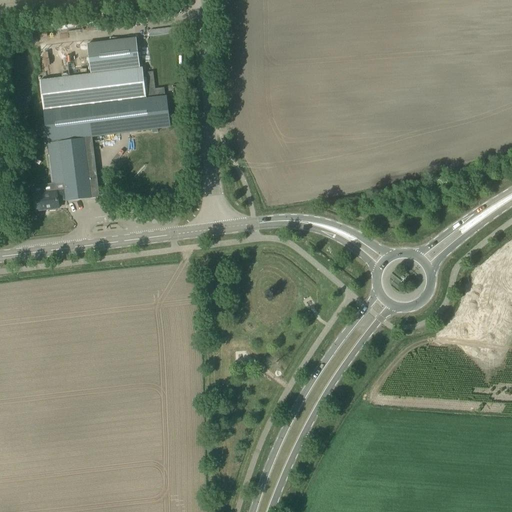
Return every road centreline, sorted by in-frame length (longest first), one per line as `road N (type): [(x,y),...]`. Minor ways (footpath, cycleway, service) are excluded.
road 1 (secondary): [(378,292),(289,420),(252,511)]
road 2 (secondary): [(270,511),(307,425),(392,306)]
road 3 (unclassified): [(214,230),(208,0)]
road 4 (tertiary): [(214,230),(0,255)]
road 5 (tertiary): [(349,238),(299,223),(214,230)]
